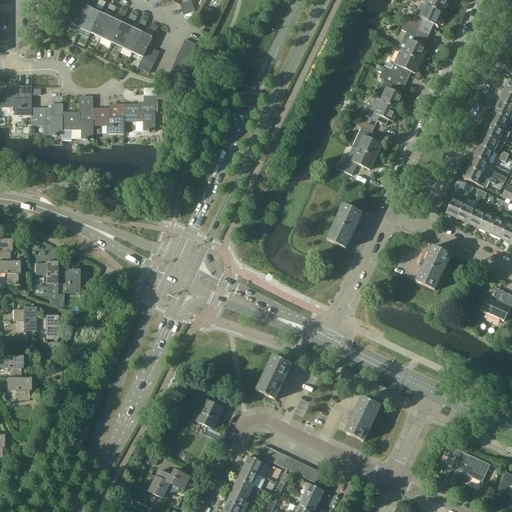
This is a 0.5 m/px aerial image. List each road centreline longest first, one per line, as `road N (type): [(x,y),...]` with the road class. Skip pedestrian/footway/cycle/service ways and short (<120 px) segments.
road 1 (secondary): [(190,278),(322,0)]
road 2 (secondary): [(297,0),(171,270)]
road 3 (secondary): [(171,270),(68,511)]
road 4 (secondary): [(83,511),(190,278)]
road 5 (residential): [(383,212),(483,0)]
road 6 (residential): [(415,226),(511,22)]
road 7 (residential): [(204,511),(251,422),(352,461)]
road 8 (tertiary): [(171,270),(76,224),(0,200)]
road 9 (tertiary): [(328,340),(190,278)]
road 10 (residential): [(328,340),(383,212)]
road 11 (residential): [(12,65),(57,66),(68,91),(120,86)]
